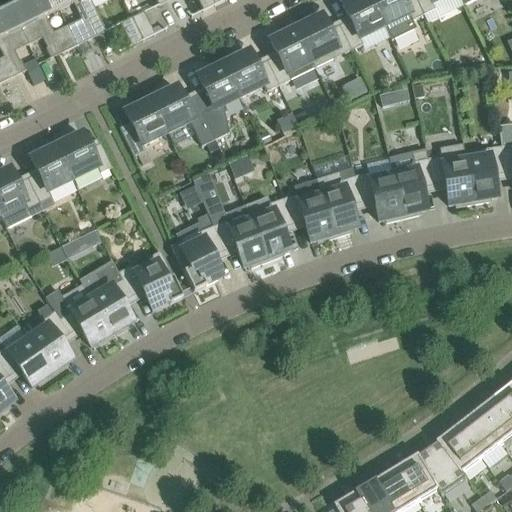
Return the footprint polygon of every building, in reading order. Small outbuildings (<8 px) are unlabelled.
[(45,18),(58,11),(52,0),(31,0),(29,1),(56,55),(60,53),(61,55),(76,48),(67,28),(53,35),(45,18)] [(90,38),(95,36),(76,0),(52,0),(58,11),(72,5),(80,22),(67,28),(76,48),(91,41),(90,38)] [(76,0),(95,36),(101,33),(102,35),(105,34),(100,23),(97,24),(87,2),(91,0),(76,0)] [(202,14),(214,8),(210,0),(196,0),(202,13),(202,14)] [(359,41),(384,28),(369,0),(357,0),(342,7),(350,23),(339,28),(350,52),(362,47),(359,41)] [(423,17),(414,0),(369,0),(384,28),(391,43),(416,31),(412,22),(423,17)] [(431,5),(441,0),(414,0),(423,17),(434,11),(431,5)] [(52,57),(56,55),(29,1),(10,11),(28,47),(42,40),(47,50),(45,51),(50,61),(53,60),(52,57)] [(14,54),(28,47),(10,11),(0,15),(0,39),(17,74),(22,72),(23,74),(25,73),(21,63),(19,64),(14,54)] [(154,36),(143,14),(131,20),(143,43),(155,37),(154,36)] [(350,52),(339,28),(328,34),(320,18),(295,31),(314,70),(350,52)] [(130,49),(143,43),(131,20),(120,26),(131,48),(130,48),(130,49)] [(278,88),(314,70),(295,31),(269,43),(277,59),(266,64),(278,88)] [(13,76),(17,74),(0,39),(0,54),(2,59),(3,60),(0,60),(0,85),(14,79),(13,76)] [(278,88),(266,64),(255,69),(248,54),(222,66),(239,100),(263,88),(266,94),(278,88)] [(214,112),(239,100),(222,66),(197,79),(205,94),(194,100),(206,124),(217,118),(214,112)] [(422,86),(412,88),(415,100),(425,98),(422,86)] [(206,124),(194,100),(183,105),(175,89),(150,102),(166,135),(191,123),(194,129),(206,124)] [(406,91),(397,93),(400,105),(409,103),(406,91)] [(142,147),(166,135),(150,102),(125,114),(132,130),(122,135),(120,130),(119,131),(133,159),(145,154),(142,147)] [(511,127),(498,128),(501,149),(504,176),(511,174),(511,127)] [(111,170),(97,141),(96,142),(98,146),(89,151),(81,136),(56,148),(72,182),(97,170),(100,176),(111,170)] [(472,206),(464,155),(462,146),(439,151),(441,158),(427,161),(432,188),(444,185),(448,208),(455,207),(456,209),(472,206)] [(47,194),(72,182),(56,148),(30,161),(38,176),(27,182),(39,206),(50,200),(47,194)] [(492,177),(504,176),(501,149),(487,151),(464,155),(472,206),(489,203),(489,201),(496,200),(492,177)] [(388,161),(392,177),(402,221),(419,217),(418,214),(425,212),(420,190),(432,188),(427,161),(413,164),(411,155),(388,161)] [(39,206),(27,182),(16,187),(9,172),(0,175),(0,218),(6,230),(31,217),(28,211),(39,206)] [(361,205),(354,179),(341,182),(338,175),(316,182),(320,197),(334,240),(350,235),(349,232),(356,230),(349,208),(361,205)] [(402,221),(392,177),(370,183),(367,175),(354,179),(361,205),(373,202),(378,224),(385,222),(386,224),(402,221)] [(334,240),(320,197),(298,204),(296,197),(282,201),(291,227),(303,223),(310,244),(317,242),(318,245),(334,240)] [(280,231),(291,227),(282,201),(269,206),(272,213),(250,222),(266,263),(282,257),(281,255),(288,252),(280,231)] [(250,222),(245,208),(222,217),(224,223),(212,229),(223,254),(235,249),(243,270),(250,267),(251,269),(266,263),(250,222)] [(212,258),(223,254),(212,229),(199,234),(202,241),(185,250),(181,243),(170,248),(193,294),(205,288),(205,287),(222,279),(212,258)] [(95,232),(82,238),(88,250),(101,244),(95,232)] [(169,306),(182,300),(159,254),(148,259),(152,267),(134,275),(131,268),(118,275),(131,299),(142,293),(152,313),(169,305),(169,306)] [(131,299),(118,275),(110,262),(78,282),(81,287),(113,339),(127,331),(126,328),(132,325),(120,305),(131,299)] [(98,348),(113,339),(81,287),(61,300),(65,306),(54,314),(69,337),(79,330),(90,349),(97,346),(98,348)] [(58,344),(69,337),(54,314),(42,322),(46,328),(27,341),(53,378),(67,368),(65,366),(71,362),(58,344)] [(3,348),(2,349),(0,347),(0,367),(9,378),(18,371),(31,390),(37,386),(39,388),(53,378),(27,341),(8,355),(3,348)] [(0,387),(0,385),(9,378),(0,367),(0,417),(9,410),(7,408),(13,404),(0,387)] [(511,420),(511,387),(496,400),(511,420)] [(511,420),(496,400),(476,415),(501,447),(511,438),(511,420)] [(482,462),(501,447),(476,415),(457,430),(482,462)] [(464,475),(482,462),(457,430),(438,445),(439,446),(462,477),(464,475)] [(468,481),(464,475),(462,477),(439,446),(420,458),(440,492),(438,493),(442,499),(468,481)] [(419,504),(438,493),(440,492),(420,458),(420,457),(399,470),(419,504)] [(395,511),(406,511),(419,504),(399,470),(378,482),(395,511)] [(366,511),(395,511),(378,482),(357,495),(366,511)] [(481,500),(487,508),(497,501),(491,493),(481,500)] [(366,511),(357,495),(336,508),(338,511),(366,511)] [(475,511),(481,511),(487,508),(481,500),(472,507),(475,511)]
